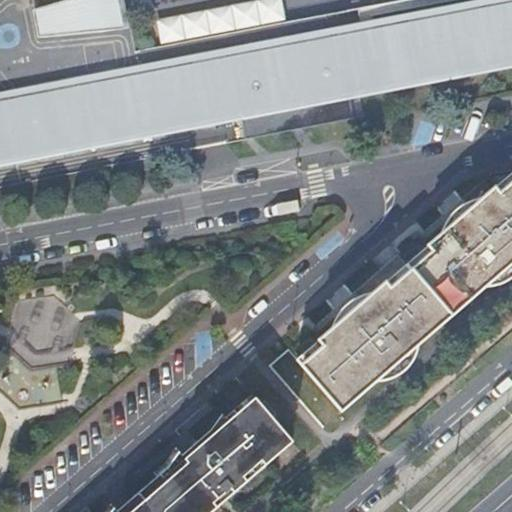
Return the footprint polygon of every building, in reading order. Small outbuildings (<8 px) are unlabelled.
[(511,11),(0,105),(0,161),(241,117),(245,139),(357,118),(353,96),(511,66),(511,11)] [(511,183),(511,173),(494,189),(499,194),(511,183)] [(376,381),(382,381),(385,381),(385,380),(390,379),(390,378),(393,378),(404,371),(409,366),(413,360),(416,353),(417,346),(485,287),(491,286),(511,267),(511,183),(499,194),(494,189),(482,200),(463,216),(441,235),(428,246),(433,252),(390,289),(385,283),(372,294),(352,312),(331,330),(319,341),(324,347),(302,366),(341,411),(376,381)] [(443,228),(441,235),(463,216),(482,200),(481,200),(474,201),(468,204),(460,208),(455,212),(451,216),(446,223),(443,228)] [(433,252),(428,246),(385,283),(390,289),(433,252)] [(511,267),(491,286),(492,286),(498,284),(504,282),(511,276),(511,267)] [(337,318),(331,330),(352,312),(372,294),(365,296),(359,298),(353,301),(347,306),(340,313),(337,318)] [(324,347),(319,341),(297,360),(302,366),(324,347)] [(212,511),(292,443),(251,395),(224,419),(222,415),(210,431),(188,450),(181,456),(178,452),(157,477),(122,507),(117,511),(114,508),(110,511),(212,511)] [(157,477),(178,452),(175,449),(164,465),(154,473),(157,477)]
